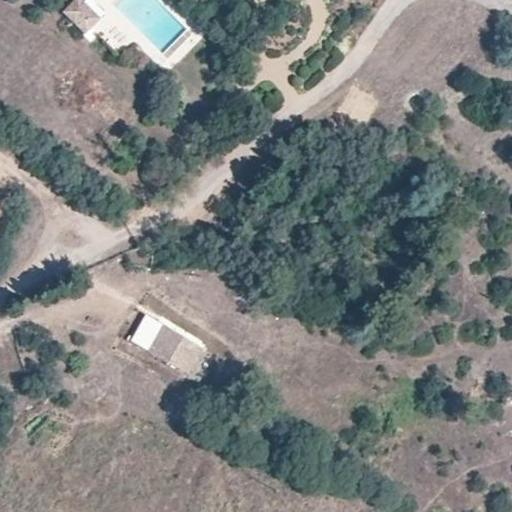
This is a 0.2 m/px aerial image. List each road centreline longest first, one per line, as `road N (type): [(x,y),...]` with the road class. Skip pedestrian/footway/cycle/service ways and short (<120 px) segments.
road 1 (track): [(131,233),(186,206),(338,74),(397,0)]
road 2 (track): [(0,279),(40,173),(131,233)]
road 3 (track): [(0,302),(131,233)]
